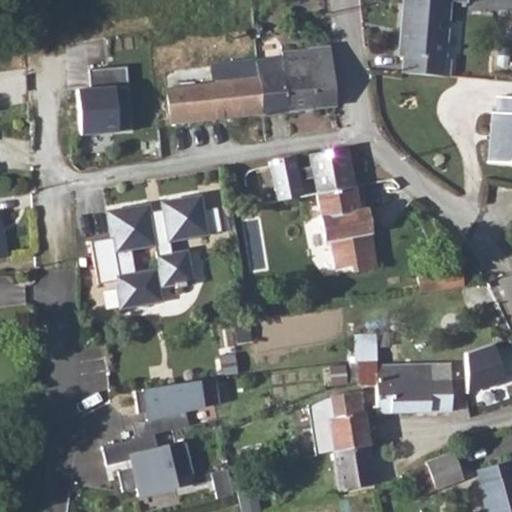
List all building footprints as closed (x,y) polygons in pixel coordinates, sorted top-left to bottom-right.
[(404,57),(402,73),(448,77),(450,59),(444,58),(449,1),(436,0),(402,0),(397,56),(404,57)] [(283,74),(257,76),(257,78),(261,114),(332,106),(330,76),(327,47),(282,52),(281,57),(283,74)] [(256,60),(212,65),(214,82),(257,78),(257,76),(256,60)] [(76,90),(79,134),(132,130),(126,65),(88,68),(89,88),(76,90)] [(214,82),(166,87),(170,124),(261,114),(257,78),(214,82)] [(491,112),(488,162),(511,163),(511,97),(498,97),(497,113),(491,112)] [(295,170),(299,197),(315,194),(352,188),(345,148),(307,155),(309,168),(295,170)] [(352,188),(315,194),(323,243),(328,242),(333,268),(348,266),(349,273),(373,269),(370,250),(368,250),(366,236),(367,235),(363,211),(362,211),(358,187),(352,188)] [(220,228),(217,202),(202,205),(200,191),(161,197),(162,206),(150,208),(148,199),(107,206),(111,232),(89,235),(96,278),(114,275),(119,303),(160,296),(157,282),(173,279),(174,283),(184,281),(183,278),(191,276),(186,246),(170,248),(168,236),(220,228)] [(418,278),(422,293),(464,284),(461,269),(418,278)] [(353,335),(353,361),(375,361),(375,347),(387,346),(387,334),(353,335)] [(353,361),(345,361),(346,386),(375,387),(375,365),(375,361),(353,361)] [(449,365),(375,365),(375,387),(376,413),(450,411),(449,365)] [(214,378),(133,391),(137,413),(143,412),(144,419),(131,423),(135,439),(153,434),(187,426),(183,412),(218,403),(214,378)] [(308,421),(314,456),(331,453),(366,447),(358,393),(323,397),(326,418),(308,421)] [(137,496),(175,487),(172,479),(192,474),(185,442),(156,449),(153,434),(135,439),(100,447),(105,466),(128,460),(130,468),(116,471),(121,492),(135,489),(137,496)] [(366,447),(331,453),(337,491),(372,486),(366,447)] [(452,454),(424,465),(434,489),(462,478),(452,454)] [(482,506),(469,510),(469,511),(511,511),(511,459),(475,470),(479,484),(477,485),(482,506)] [(226,469),(210,473),(216,499),(232,495),(226,469)]
